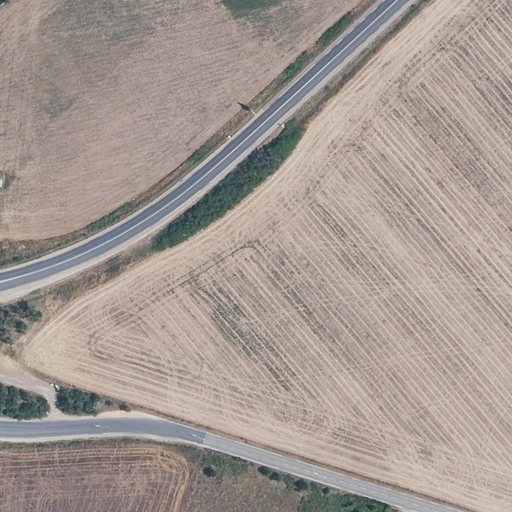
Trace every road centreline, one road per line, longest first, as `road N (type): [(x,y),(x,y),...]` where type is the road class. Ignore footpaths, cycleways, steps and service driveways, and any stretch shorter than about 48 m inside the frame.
road 1 (secondary): [(21,275),(166,212),(399,0)]
road 2 (tertiary): [(0,429),(184,431),(440,511)]
